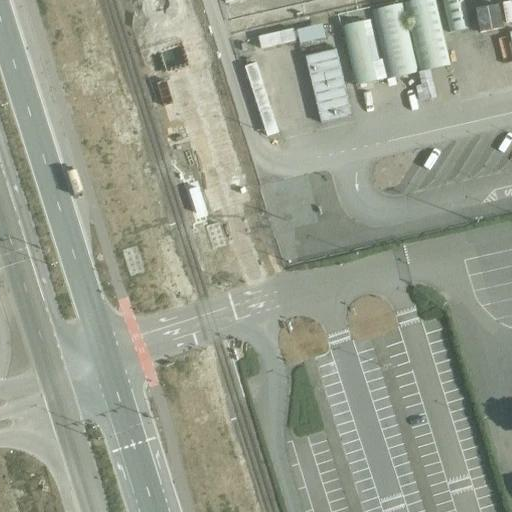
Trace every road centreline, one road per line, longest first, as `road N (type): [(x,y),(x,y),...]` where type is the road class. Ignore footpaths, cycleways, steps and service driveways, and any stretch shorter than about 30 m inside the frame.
road 1 (primary): [(106,362),(0,11)]
road 2 (primary): [(0,206),(55,385)]
road 3 (primary): [(153,511),(106,362)]
road 4 (primary): [(55,385),(95,511)]
